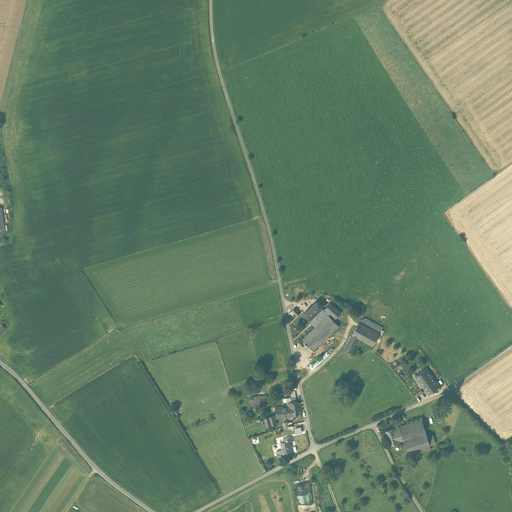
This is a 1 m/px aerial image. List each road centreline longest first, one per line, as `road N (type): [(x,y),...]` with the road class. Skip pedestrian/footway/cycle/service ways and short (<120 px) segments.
road 1 (unclassified): [(211,0),(216,53),(272,240),(313,449)]
road 2 (unclassified): [(152,511),(100,476),(0,363)]
road 3 (unclassified): [(373,422),(453,388),(511,346)]
road 4 (unclassified): [(195,511),(313,449)]
road 5 (track): [(0,122),(31,0)]
